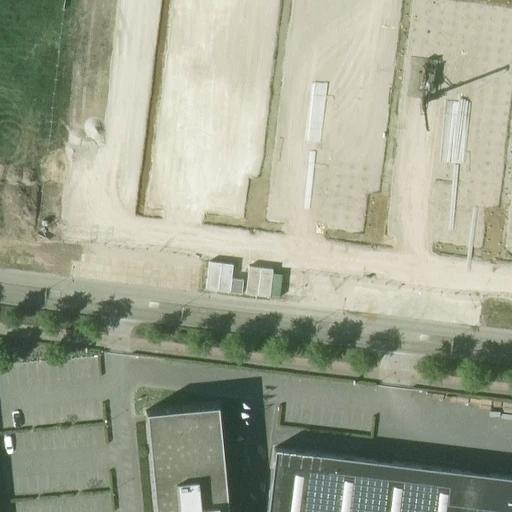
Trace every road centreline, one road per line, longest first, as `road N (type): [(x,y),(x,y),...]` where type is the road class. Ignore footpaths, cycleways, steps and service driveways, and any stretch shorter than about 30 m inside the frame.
road 1 (unclassified): [(122,312),(399,346)]
road 2 (unclassified): [(402,324),(125,291)]
road 3 (unclassified): [(125,291),(0,275)]
road 4 (unclassified): [(0,297),(122,312)]
